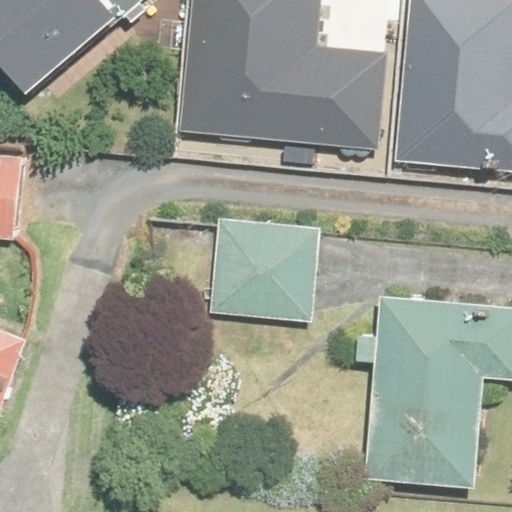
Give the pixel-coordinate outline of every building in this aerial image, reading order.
[(130,18),(114,0),(0,0),(0,43),(42,93),(130,18)] [(511,0),(422,0),(406,163),(511,173),(511,0)] [(33,166),(0,162),(0,241),(24,244),(33,166)] [(324,233),(225,225),(217,318),(317,326),(324,233)] [(511,311),(390,302),(376,484),(481,492),(489,382),(511,383),(511,311)] [(0,434),(32,341),(0,329),(0,434)]
